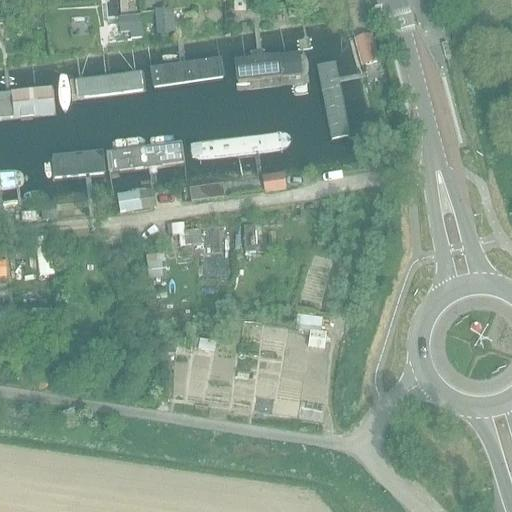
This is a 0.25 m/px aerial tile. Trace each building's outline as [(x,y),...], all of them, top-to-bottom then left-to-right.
[(336,0),(311,0),(311,9),(336,9),(336,0)] [(171,11),(155,11),(156,36),(172,36),(171,11)] [(141,16),(118,17),(118,34),(130,33),(130,39),(141,39),(141,16)] [(375,61),(369,37),(354,40),(360,65),(375,61)] [(302,50),(235,57),(237,75),(304,69),(302,50)] [(229,57),(155,67),(157,89),(232,79),(229,57)] [(319,71),(330,124),(340,134),(345,118),(335,67),(325,57),(319,71)] [(143,71),(76,80),(79,101),(145,92),(143,71)] [(55,89),(0,94),(0,121),(57,116),(55,89)] [(305,143),(269,146),(262,154),(270,162),(306,159),(315,150),(305,143)] [(222,149),(186,152),(179,161),(188,168),(224,165),(233,156),(222,149)] [(134,160),(98,163),(91,172),(99,179),(135,176),(144,167),(134,160)] [(62,168),(27,171),(19,179),(28,187),(64,184),(73,175),(62,168)] [(283,174),(261,177),(264,194),(286,191),(283,174)]
